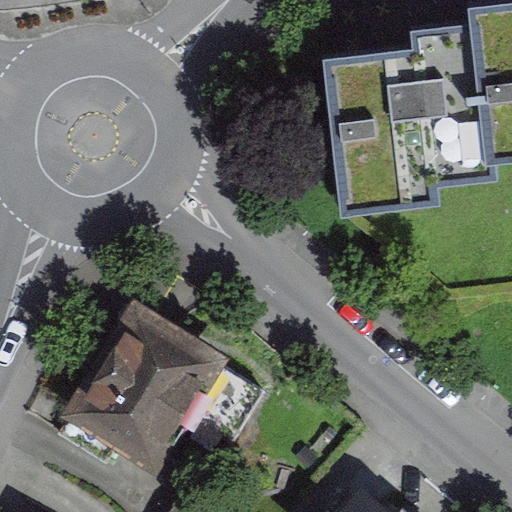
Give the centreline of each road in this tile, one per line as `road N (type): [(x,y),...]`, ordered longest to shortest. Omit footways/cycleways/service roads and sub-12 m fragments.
road 1 (residential): [(165,183),(511,482)]
road 2 (tertiary): [(157,75),(136,58),(84,49),(58,57),(20,94)]
road 3 (tertiary): [(46,203),(0,337)]
road 4 (tertiary): [(46,203),(109,217),(131,211),(165,183)]
road 5 (tertiary): [(20,94),(12,117),(16,165),(46,203)]
